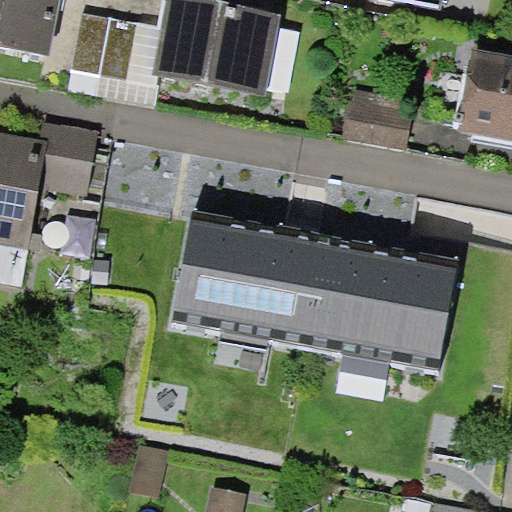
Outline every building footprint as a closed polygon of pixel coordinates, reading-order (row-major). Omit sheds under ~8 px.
[(51,0),(0,0),(0,60),(38,68),(51,0)] [(274,26),(156,4),(142,82),(259,104),(274,26)] [(142,32),(74,17),(61,74),(129,90),(142,32)] [(511,68),(464,60),(449,146),(511,156),(511,68)] [(411,115),(348,103),(341,139),(404,151),(411,115)] [(44,120),(41,140),(47,141),(39,188),(86,196),(98,130),(44,120)] [(41,140),(0,131),(0,243),(27,248),(39,188),(47,141),(41,140)] [(459,257),(190,208),(169,320),(439,369),(459,257)] [(242,511),(246,493),(214,486),(208,511),(242,511)]
